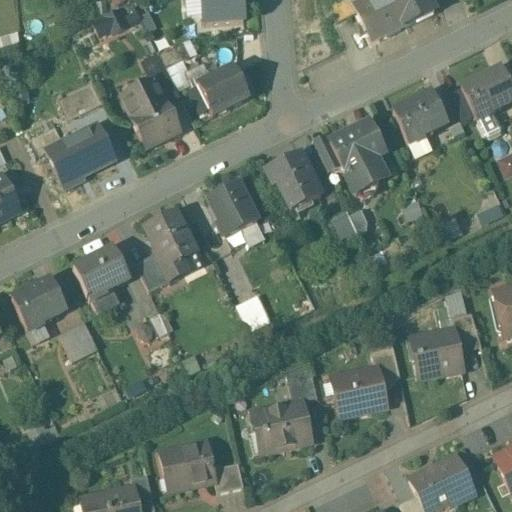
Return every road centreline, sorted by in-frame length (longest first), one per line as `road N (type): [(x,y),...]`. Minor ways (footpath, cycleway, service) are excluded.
road 1 (residential): [(292,124),(0,268)]
road 2 (residential): [(511,397),(273,511)]
road 3 (residential): [(511,15),(292,124)]
road 4 (residential): [(272,0),(280,98),(292,124)]
